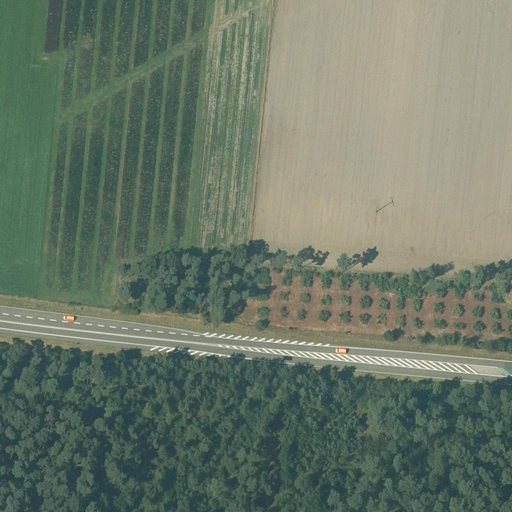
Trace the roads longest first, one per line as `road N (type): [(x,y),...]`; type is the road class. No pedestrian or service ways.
road 1 (trunk): [(0,322),(511,380)]
road 2 (trunk): [(511,365),(0,312)]
